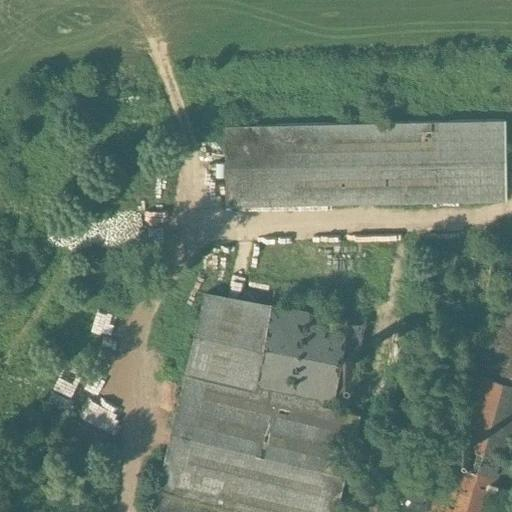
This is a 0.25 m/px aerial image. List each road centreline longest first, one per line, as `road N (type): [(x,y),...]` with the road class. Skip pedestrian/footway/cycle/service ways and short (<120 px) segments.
road 1 (track): [(133,511),(137,356),(155,296),(207,232),(239,217),(511,206)]
road 2 (track): [(207,232),(199,128),(173,36)]
